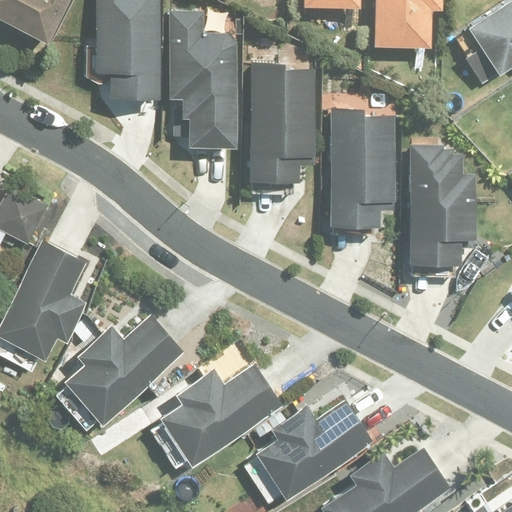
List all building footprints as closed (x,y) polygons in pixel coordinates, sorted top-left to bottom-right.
[(0,0),(0,18),(45,42),(67,0),(0,0)] [(110,73),(110,99),(160,99),(160,0),(94,0),(94,73),(110,73)] [(441,0),(374,0),(374,46),(430,46),(431,7),(441,8),(441,0)] [(511,0),(494,0),(463,20),(466,24),(452,33),(464,51),(462,52),(479,78),(511,56),(511,0)] [(191,119),(192,149),(239,149),(238,42),(227,33),(204,34),(204,10),(171,10),(172,98),(183,98),(184,119),(191,119)] [(247,182),(297,182),(297,165),(311,165),(312,71),(282,71),(282,64),(247,64),(247,182)] [(330,228),(381,228),(381,211),(395,211),(396,117),(365,117),(365,110),(331,110),(330,228)] [(441,141),(407,140),(404,257),(455,258),(456,232),(471,232),(473,169),(460,168),(460,150),(450,150),(450,146),(441,145),(441,141)] [(10,184),(0,203),(0,227),(27,242),(46,201),(10,184)] [(0,323),(0,338),(47,362),(59,339),(69,344),(89,305),(70,296),(88,261),(43,238),(0,323)] [(65,385),(100,425),(183,353),(149,314),(123,337),(113,327),(77,358),(85,368),(65,385)] [(160,420),(192,469),(286,407),(258,365),(227,385),(217,369),(177,395),(183,405),(160,420)] [(283,495),(286,498),(375,443),(348,399),(318,417),(309,404),(270,428),(277,440),(256,453),(258,457),(243,466),(267,505),(283,495)] [(323,511),(400,511),(447,482),(421,443),(391,462),(380,445),(345,467),(351,477),(316,499),(323,511)] [(511,511),(511,500),(493,511),(487,511),(479,499),(458,511),(511,511)]
